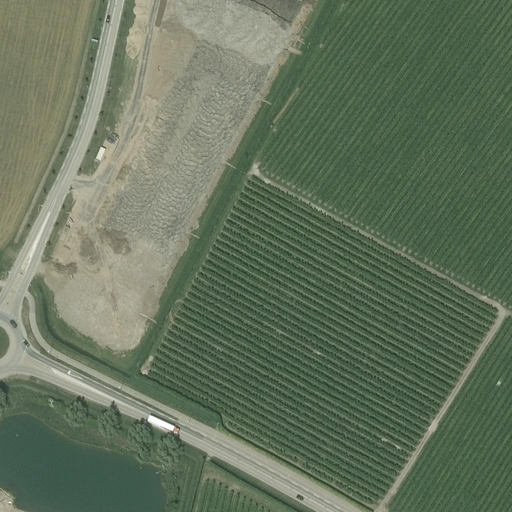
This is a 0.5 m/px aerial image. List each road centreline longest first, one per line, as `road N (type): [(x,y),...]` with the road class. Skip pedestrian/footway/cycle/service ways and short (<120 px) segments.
road 1 (primary): [(330,511),(154,419)]
road 2 (tertiary): [(61,185),(95,100),(117,0)]
road 3 (primary): [(154,419),(19,344)]
road 4 (primary): [(10,365),(154,419)]
road 5 (tertiary): [(12,324),(61,185)]
road 6 (tertiary): [(61,185),(0,301)]
